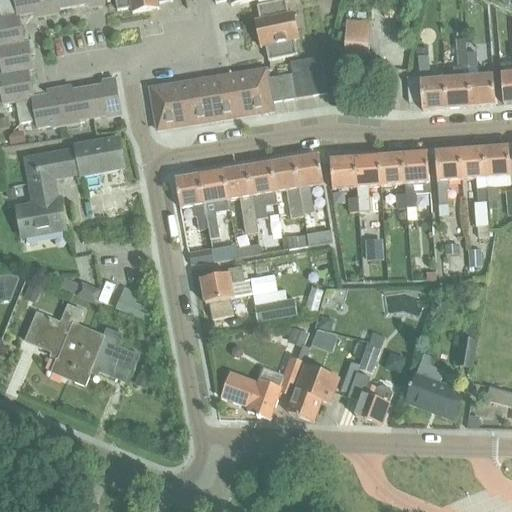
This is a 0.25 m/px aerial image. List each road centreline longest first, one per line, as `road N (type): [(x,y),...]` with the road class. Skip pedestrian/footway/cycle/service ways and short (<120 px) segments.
road 1 (residential): [(511,127),(405,136),(325,131),(149,161)]
road 2 (residential): [(149,161),(198,432),(219,441)]
road 3 (residential): [(219,441),(511,449)]
road 4 (residential): [(200,504),(0,422)]
road 5 (residential): [(198,0),(203,34),(192,48),(144,56),(133,92),(149,161)]
